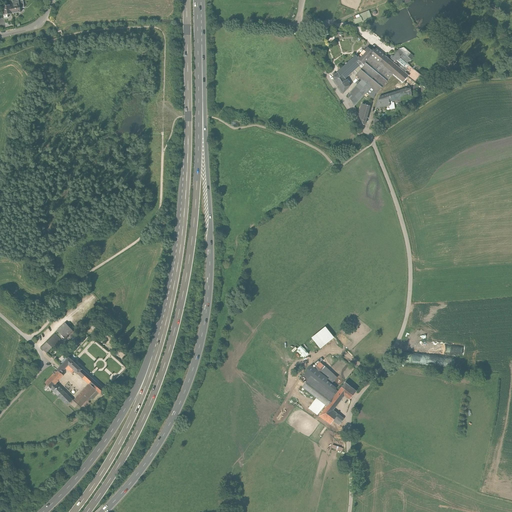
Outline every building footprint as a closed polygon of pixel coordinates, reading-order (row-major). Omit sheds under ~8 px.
[(9,0),(10,6),(12,14),(20,12),(20,8),(24,8),(23,0),(19,1),(18,0),(9,0)] [(7,6),(2,7),(2,9),(4,16),(4,18),(8,18),(7,15),(12,14),(10,6),(7,6)] [(355,24),(371,18),(368,11),(353,16),(355,24)] [(367,48),(358,58),(362,63),(363,64),(371,55),(374,51),(374,50),(373,49),(372,49),(371,50),(371,51),(367,48)] [(403,48),(399,49),(410,59),(413,56),(403,48)] [(374,51),(371,55),(379,62),(384,56),(376,49),(374,51)] [(391,59),(389,61),(407,76),(414,82),(416,80),(420,75),(409,66),(407,63),(410,59),(399,49),(393,56),(392,55),(390,58),(391,59)] [(371,55),(363,64),(364,65),(361,69),(356,74),(356,75),(362,80),(348,95),(354,106),(366,93),(373,98),(376,93),(377,93),(393,74),(379,62),(371,55)] [(332,77),(342,94),(343,93),(350,86),(345,78),(353,71),(358,66),(362,63),(358,58),(356,56),(337,73),(335,70),(331,74),(333,77),(332,77)] [(389,61),(384,56),(379,62),(393,74),(402,82),(407,76),(389,61)] [(418,86),(414,82),(410,87),(410,88),(414,91),(418,86)] [(410,87),(379,97),(375,108),(389,106),(389,104),(392,103),(393,103),(399,102),(399,100),(412,97),(414,91),(410,88),(410,87)] [(358,116),(363,125),(364,125),(370,106),(362,104),(358,116)] [(64,325),(56,332),(62,338),(70,331),(64,325)] [(319,349),(333,338),(324,327),(304,342),(311,350),(317,346),(319,349)] [(52,334),(39,348),(45,353),(50,347),(52,349),(59,341),(52,334)] [(102,391),(66,359),(58,368),(55,371),(59,375),(62,371),(63,370),(69,375),(72,372),(86,385),(71,402),(78,409),(88,398),(91,401),(96,395),(98,396),(102,391)] [(324,368),(319,363),(315,368),(320,372),(321,371),(323,369),(324,368)] [(59,375),(55,371),(42,384),(66,407),(71,402),(53,385),(61,377),(59,375)] [(335,397),(310,376),(301,388),(326,407),(335,397)] [(355,392),(345,384),(338,393),(343,397),(348,401),(355,392)] [(319,416),(330,425),(334,420),(339,425),(342,421),(331,412),(343,397),(338,393),(335,397),(326,407),(319,416)] [(331,447),(342,452),(345,443),(335,439),(331,447)]
